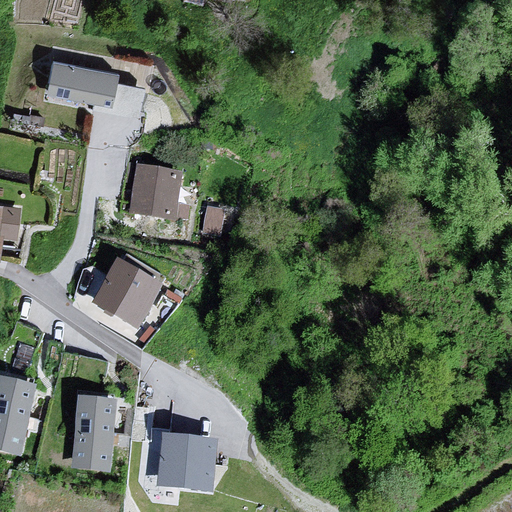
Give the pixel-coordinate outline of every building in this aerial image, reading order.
[(47,101),(140,120),(145,93),(117,87),(119,75),(55,62),(47,101)] [(187,179),(140,170),(131,218),(178,226),(187,179)] [(207,229),(221,231),(225,206),(211,204),(207,229)] [(122,270),(101,307),(140,329),(162,293),(122,270)] [(0,373),(0,450),(19,454),(32,380),(0,373)] [(72,475),(109,476),(112,399),(75,397),(72,475)] [(161,432),(155,486),(215,495),(217,442),(161,432)]
